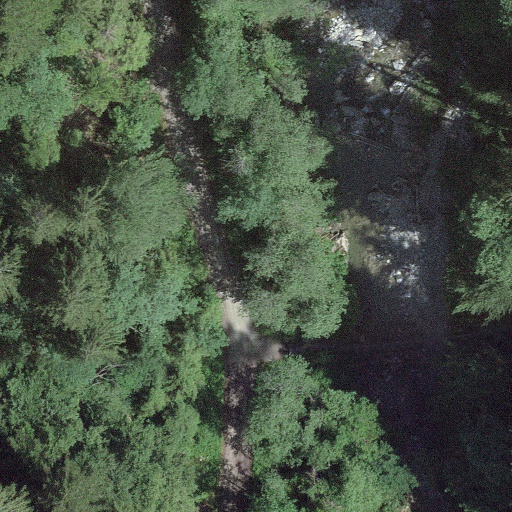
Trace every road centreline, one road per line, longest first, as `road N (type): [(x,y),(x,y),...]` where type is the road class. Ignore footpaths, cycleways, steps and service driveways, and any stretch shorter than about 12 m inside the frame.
road 1 (track): [(247,356),(156,0)]
road 2 (track): [(243,511),(247,356)]
